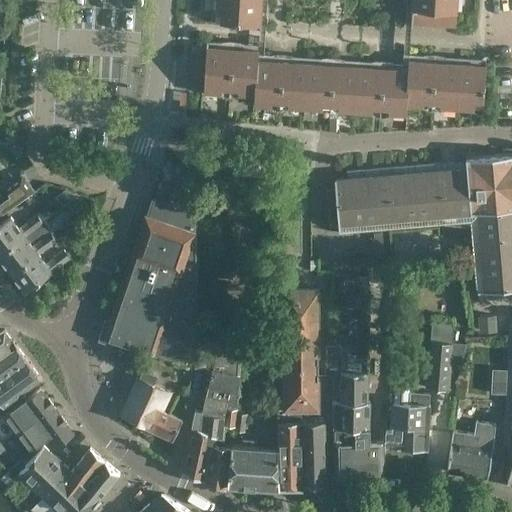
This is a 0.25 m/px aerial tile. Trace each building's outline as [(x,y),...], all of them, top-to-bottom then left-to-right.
[(218,0),(218,12),(222,12),(222,20),(217,20),(217,21),(262,24),(262,23),(259,22),(260,11),(262,12),(263,0),(218,0)] [(413,0),(412,23),(456,26),(457,0),(413,0)] [(289,106),(319,108),(323,108),(323,103),(339,104),(339,109),(373,111),(373,106),(390,107),(389,112),(407,113),(408,104),(424,105),(425,100),(441,101),(440,106),(474,108),(475,103),(483,104),(482,109),(484,109),(486,64),(485,64),(485,67),(474,66),(474,63),(447,61),(446,64),(424,63),(424,60),(409,59),(409,69),(395,68),(395,71),(372,69),(373,66),(345,64),(345,67),(322,66),(323,63),(295,61),(295,64),(272,62),(272,60),(259,59),(260,49),(245,48),(245,51),(222,50),(222,47),(193,45),(190,90),(223,92),(223,87),(239,88),(239,93),(255,94),(255,103),(273,104),(273,100),(289,101),(289,106)] [(264,168),(265,153),(249,152),(248,167),(264,168)] [(340,228),(380,225),(446,220),(446,223),(473,225),(478,290),(479,290),(480,302),(486,302),(486,298),(506,296),(506,287),(511,286),(511,152),(467,157),(467,160),(375,167),(375,173),(364,174),(363,168),(348,170),(349,176),(336,177),(337,188),(328,189),(331,222),(327,223),(328,229),(340,228)] [(35,191),(20,171),(0,185),(0,206),(2,205),(6,212),(35,191)] [(106,336),(144,349),(190,364),(198,343),(196,230),(196,198),(183,194),(179,204),(155,196),(149,214),(147,214),(106,336)] [(0,253),(26,235),(44,221),(38,213),(20,227),(12,216),(0,225),(0,253)] [(0,255),(12,272),(40,253),(58,239),(52,231),(34,245),(26,235),(0,253),(0,255)] [(40,253),(12,272),(26,291),(53,271),(53,270),(71,257),(65,249),(47,263),(40,253)] [(319,408),(319,369),(319,288),(295,288),(295,282),(285,282),(285,288),(284,288),(284,300),(280,300),(280,309),(284,309),(284,336),(281,336),(281,346),(284,346),(284,356),(281,356),(281,378),(284,377),(284,388),(281,388),(281,397),(285,397),(285,408),(319,408)] [(495,329),(495,327),(494,314),(481,315),(482,329),(495,329)] [(452,341),(454,324),(432,322),(427,386),(449,388),(451,363),(463,364),(465,343),(452,342),(452,341)] [(0,379),(29,358),(15,339),(14,339),(6,329),(0,333),(0,379)] [(214,369),(241,375),(243,344),(222,343),(220,362),(216,361),(214,369)] [(329,343),(329,369),(345,369),(345,343),(329,343)] [(29,358),(0,379),(0,397),(1,400),(0,400),(0,409),(44,378),(29,358)] [(493,367),(492,392),(506,392),(507,368),(493,367)] [(156,375),(142,369),(122,413),(175,437),(184,417),(164,408),(172,390),(153,381),(156,375)] [(196,409),(187,452),(183,469),(206,479),(210,435),(224,436),(225,423),(234,423),(238,407),(241,375),(214,369),(213,369),(207,395),(206,394),(202,410),(196,409)] [(428,447),(429,430),(430,403),(429,403),(430,392),(410,391),(410,387),(406,382),(400,382),(395,386),(395,392),(390,392),(388,434),(386,434),(385,445),(428,447)] [(18,432),(55,404),(42,386),(5,414),(18,432)] [(339,426),(354,426),(355,416),(370,416),(371,400),(334,400),(334,404),(338,404),(339,426)] [(31,450),(50,436),(69,422),(55,404),(18,432),(31,450)] [(338,404),(334,404),(334,442),(356,441),(356,426),(354,426),(339,426),(338,404)] [(279,446),(280,486),(303,486),(303,480),(302,416),(301,412),(288,412),(289,420),(278,420),(279,446)] [(302,416),(303,480),(326,479),(325,415),(302,416)] [(368,477),(386,476),(385,445),(385,440),(371,441),(370,426),(370,416),(355,416),(354,426),(356,426),(356,441),(360,441),(360,477),(368,477)] [(448,470),(488,476),(496,423),(477,419),(475,433),(454,429),(448,470)] [(57,446),(76,432),(69,422),(50,436),(57,446)] [(210,435),(206,479),(227,489),(228,483),(231,445),(225,444),(226,436),(224,436),(210,435)] [(280,486),(279,446),(257,444),(258,439),(243,438),(243,443),(231,442),(231,445),(228,483),(229,483),(231,483),(276,486),(278,486),(280,486)] [(354,477),(357,477),(360,477),(360,441),(356,441),(334,442),(335,477),(354,477)] [(42,493),(61,511),(89,511),(101,498),(121,472),(107,459),(92,446),(91,447),(73,470),(66,463),(45,444),(21,473),(42,493)] [(194,511),(162,491),(138,511),(194,511)]
